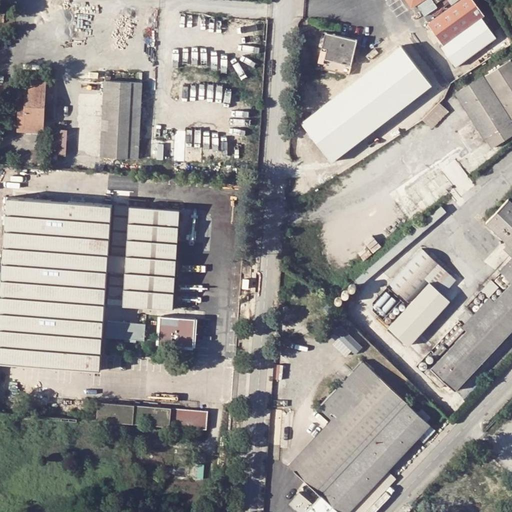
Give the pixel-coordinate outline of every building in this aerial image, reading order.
[(441,0),(393,35),(404,40),(458,0),(441,0)] [(484,16),(471,0),(460,0),(427,25),(444,46),(484,16)] [(325,58),(352,64),(358,39),(326,31),(323,46),(327,48),(325,58)] [(378,47),(355,63),(361,70),(384,55),(378,47)] [(444,58),(431,65),(436,72),(448,64),(444,58)] [(437,95),(433,87),(418,65),(415,59),(338,109),(360,144),(437,95)] [(385,59),(375,65),(383,77),(393,71),(385,59)] [(427,59),(418,65),(433,87),(442,82),(436,72),(431,65),(427,59)] [(511,60),(459,93),(493,149),(511,136),(511,121),(511,120),(511,60)] [(20,98),(18,130),(43,131),(47,80),(27,79),(26,98),(20,98)] [(104,106),(130,107),(127,157),(139,158),(143,82),(105,80),(104,106)] [(440,103),(423,120),(433,129),(450,111),(440,103)] [(101,155),(127,157),(130,107),(104,106),(101,155)] [(52,154),(67,154),(67,127),(52,127),(52,154)] [(108,270),(109,254),(113,203),(7,196),(0,292),(0,361),(101,369),(108,270)] [(511,200),(509,198),(488,221),(509,242),(511,244),(511,257),(500,270),(511,282),(496,300),(468,329),(432,367),(456,389),(511,329),(511,200)] [(112,254),(127,255),(131,205),(116,204),(112,254)] [(127,255),(126,272),(124,296),(124,304),(174,308),(181,208),(131,205),(127,255)] [(410,300),(429,280),(437,286),(450,272),(423,247),(391,282),(410,300)] [(108,270),(111,270),(126,272),(127,255),(112,254),(109,254),(108,270)] [(124,296),(126,272),(111,270),(109,295),(124,296)] [(489,297),(491,295),(499,286),(492,279),(481,290),(489,297)] [(437,286),(429,280),(410,300),(407,304),(389,324),(387,325),(410,346),(451,300),(437,286)] [(491,295),(489,297),(463,324),(468,329),(496,300),(491,295)] [(161,315),(159,343),(194,345),(196,318),(161,315)] [(146,323),(109,320),(108,336),(144,339),(146,323)] [(349,356),(362,342),(340,323),(333,331),(339,336),(333,343),(349,356)] [(288,465),(294,470),(381,377),(363,360),(319,408),(331,419),(288,465)] [(312,505),(305,511),(348,511),(388,469),(420,436),(430,425),(431,424),(381,377),(294,470),(321,495),(312,505)] [(207,428),(208,409),(203,409),(200,409),(179,407),(100,401),(99,401),(97,419),(207,428)] [(365,511),(397,478),(388,469),(348,511),(365,511)] [(484,479),(469,494),(481,507),(497,490),(484,479)] [(298,511),(305,511),(312,505),(299,493),(289,504),(298,511)]
